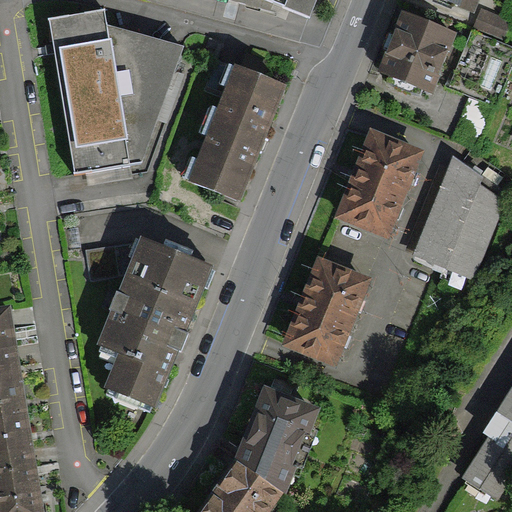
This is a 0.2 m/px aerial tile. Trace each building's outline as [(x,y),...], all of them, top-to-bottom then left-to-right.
[(230,0),(268,14),(273,0),(310,14),(315,0),(230,0)] [(436,83),(460,23),(408,1),(383,61),(436,83)] [(106,5),(48,13),(72,171),(130,162),(106,5)] [(450,85),(496,103),(511,60),(511,41),(473,26),(450,85)] [(242,201),(286,87),(233,66),(189,181),(242,201)] [(390,235),(425,143),(370,122),(335,214),(390,235)] [(509,198),(455,145),(410,258),(474,287),(509,198)] [(100,388),(156,411),(216,261),(139,230),(95,339),(116,348),(100,388)] [(334,363),(370,274),(319,253),(283,342),(334,363)] [(8,302),(0,302),(0,340),(14,338),(8,302)] [(14,338),(0,340),(0,377),(20,374),(14,338)] [(20,374),(0,377),(0,415),(26,411),(20,374)] [(233,466),(282,489),(319,409),(268,386),(233,466)] [(511,390),(501,410),(511,415),(498,434),(487,428),(463,474),(500,498),(511,479),(511,390)] [(26,411),(0,415),(0,452),(33,447),(26,411)] [(33,447),(0,452),(0,490),(39,484),(33,447)] [(265,511),(282,489),(233,466),(194,511),(265,511)] [(43,511),(39,484),(0,490),(0,511),(43,511)]
